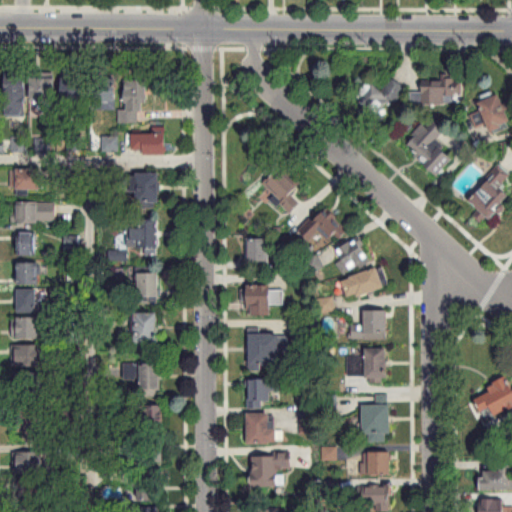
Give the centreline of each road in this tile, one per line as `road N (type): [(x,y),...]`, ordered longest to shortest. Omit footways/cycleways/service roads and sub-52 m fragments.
road 1 (secondary): [(0,26),(511,29)]
road 2 (residential): [(207,511),(201,26)]
road 3 (residential): [(252,27),(261,79),(511,304)]
road 4 (residential): [(431,238),(435,511)]
